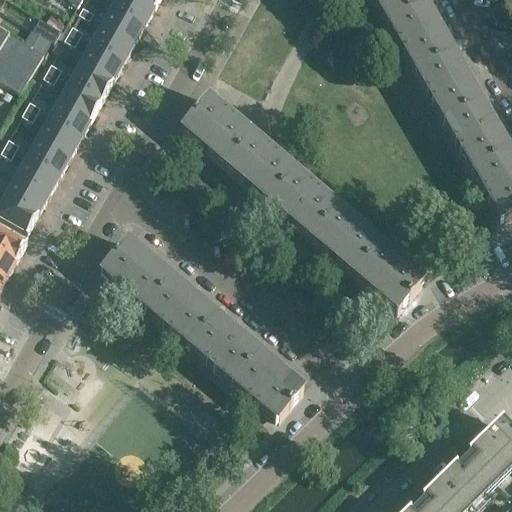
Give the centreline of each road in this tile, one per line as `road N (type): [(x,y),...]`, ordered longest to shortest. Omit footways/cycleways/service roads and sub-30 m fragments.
road 1 (residential): [(336,406),(108,212)]
road 2 (residential): [(108,212),(232,0)]
road 3 (residential): [(0,409),(108,212)]
road 4 (residential): [(336,406),(450,311),(511,275)]
road 5 (residential): [(379,511),(496,394)]
road 6 (residential): [(336,406),(230,511)]
